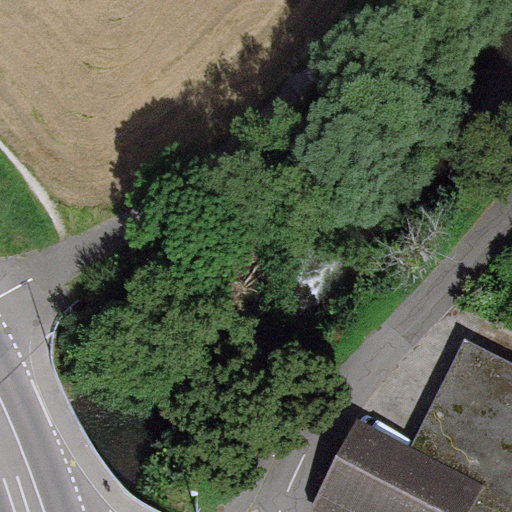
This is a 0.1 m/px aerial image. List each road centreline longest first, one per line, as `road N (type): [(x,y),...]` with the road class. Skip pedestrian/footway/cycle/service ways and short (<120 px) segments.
road 1 (track): [(0,301),(248,159),(380,0)]
road 2 (residential): [(511,211),(332,402),(272,511)]
